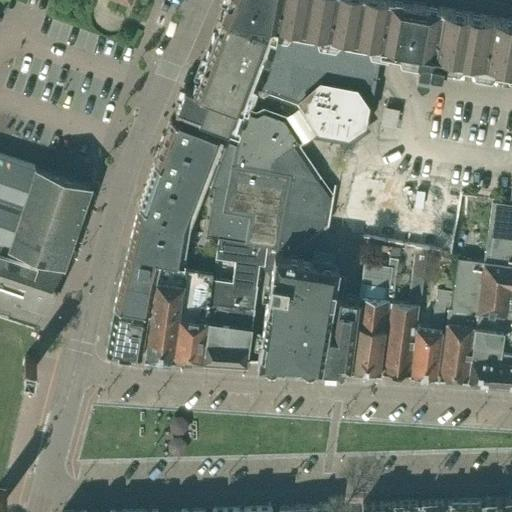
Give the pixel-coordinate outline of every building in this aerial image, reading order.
[(185,85),(176,110),(222,127),(218,135),(237,142),(234,162),(278,170),(280,156),(299,144),(303,141),(286,117),(264,109),(256,111),(247,108),(248,107),(252,97),(255,87),(298,103),(318,131),(350,137),(367,123),(380,55),(381,55),(394,57),(417,61),(418,61),(415,75),(422,83),(430,78),(431,69),(443,71),(444,66),(511,77),(511,192),(511,199),(511,19),(439,7),(404,0),(226,0),(220,16),(221,16),(198,78),(194,88),(185,85)] [(385,120),(399,122),(401,104),(387,103),(385,120)] [(200,178),(216,184),(229,189),(234,162),(237,142),(171,117),(154,160),(139,205),(115,304),(115,306),(150,312),(151,313),(152,301),(156,279),(161,259),(176,262),(182,223),(200,178)] [(278,170),(291,173),(291,172),(291,170),(320,175),(299,144),(280,156),(278,170)] [(0,240),(64,262),(90,183),(66,175),(0,152),(0,240)] [(225,210),(249,214),(245,240),(277,245),(278,245),(278,244),(291,173),(278,170),(234,162),(229,189),(225,210)] [(291,173),(278,244),(292,247),(293,247),(327,223),(333,194),(320,175),(291,170),(291,172),(291,173)] [(354,234),(451,252),(462,191),(380,176),(366,173),(353,182),(350,197),(346,221),(354,234)] [(207,235),(219,237),(245,240),(249,214),(225,210),(229,189),(216,184),(207,235)] [(485,260),(482,260),(465,375),(511,378),(511,202),(493,200),(485,260)] [(214,277),(203,358),(203,359),(247,361),(254,308),(258,284),(256,283),(259,263),(264,263),(267,244),(245,240),(219,237),(216,257),(236,259),(233,280),(214,277)] [(0,292),(48,308),(64,262),(0,240),(0,292)] [(290,256),(292,247),(278,244),(278,245),(277,245),(257,362),(295,365),(321,366),(322,366),(324,366),(324,365),(324,359),(330,354),(342,296),(345,279),(337,278),(339,264),(334,263),(336,252),(314,248),(312,259),(311,259),(290,256)] [(391,245),(390,255),(399,256),(401,247),(391,245)] [(418,297),(422,297),(427,251),(415,250),(408,302),(393,301),(383,369),(410,371),(418,303),(417,302),(418,297)] [(358,299),(359,299),(350,367),(380,369),(389,294),(393,295),(398,257),(389,256),(388,264),(364,261),(360,294),(358,294),(358,299)] [(440,373),(465,375),(482,260),(458,257),(452,307),(449,306),(447,319),(440,373)] [(156,279),(152,301),(145,355),(173,357),(184,282),(186,267),(187,263),(176,262),(161,259),(156,279)] [(186,267),(184,282),(173,357),(203,358),(214,277),(215,271),(186,267)] [(450,304),(452,289),(437,287),(432,323),(433,326),(417,324),(411,371),(436,373),(445,303),(450,304)] [(349,367),(358,299),(354,298),(355,292),(352,291),(346,291),(346,297),(342,296),(330,354),(324,359),(324,365),(324,366),(344,367),(347,367),(349,367)] [(115,306),(107,351),(141,355),(150,312),(115,306)] [(29,368),(34,368),(36,359),(31,358),(26,357),(25,361),(24,367),(29,368)] [(511,511),(511,496),(486,498),(483,511),(511,511)] [(478,511),(481,498),(450,499),(448,511),(478,511)] [(448,511),(450,499),(422,500),(420,511),(448,511)] [(416,511),(418,500),(392,501),(390,511),(416,511)] [(389,511),(391,501),(363,502),(361,511),(389,511)] [(330,511),(331,503),(280,506),(278,511),(330,511)]
